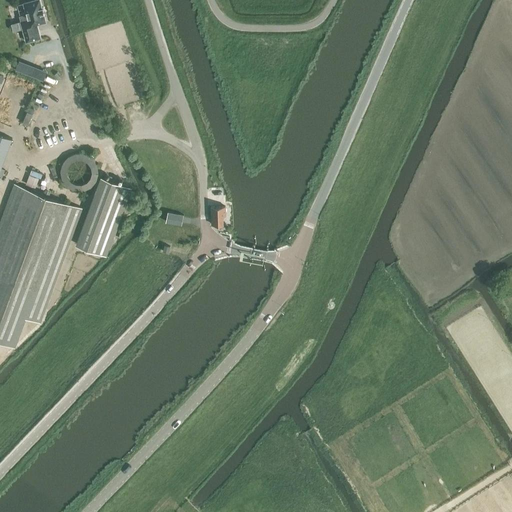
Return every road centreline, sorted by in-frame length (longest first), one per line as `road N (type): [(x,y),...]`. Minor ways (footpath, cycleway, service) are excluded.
road 1 (unclassified): [(87,511),(259,327),(295,260)]
road 2 (unclassified): [(0,476),(208,240)]
road 3 (unclassified): [(295,260),(408,0)]
road 4 (unclassified): [(208,240),(199,154),(149,0)]
road 5 (unclassified): [(211,0),(229,24),(255,30),(318,23),(334,0)]
